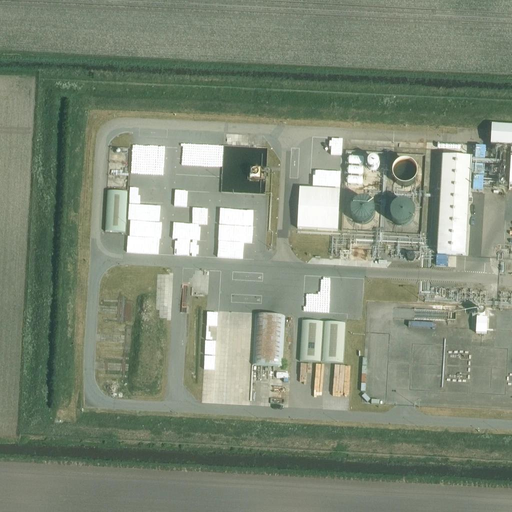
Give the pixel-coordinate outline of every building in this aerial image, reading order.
[(511,126),(492,125),(491,146),(511,146),(511,167),(511,187),(511,186),(511,126)] [(163,172),(163,145),(133,144),(133,171),(163,172)] [(485,160),(485,148),(476,147),(475,160),(485,160)] [(466,256),(472,158),(442,157),(441,185),(437,185),(437,191),(441,192),(438,254),(466,256)] [(417,177),(417,176),(417,175),(417,174),(417,172),(417,171),(417,170),(416,169),(416,168),(415,168),(414,167),(414,166),(413,165),(412,165),(411,164),(409,163),(407,162),(406,162),(404,162),(402,163),(400,163),(399,164),(397,165),(396,166),(396,167),(395,168),(394,168),(394,169),(393,170),(393,171),(393,172),(393,174),(393,175),(393,176),(393,177),(393,178),(394,179),(394,180),(394,181),(395,182),(396,183),(397,184),(398,185),(399,185),(400,186),(401,186),(402,186),(403,187),(404,187),(405,187),(407,187),(409,186),(411,185),(412,185),(413,184),(414,183),(415,182),(416,181),(416,180),(417,179),(417,178),(417,177)] [(483,190),(483,178),(474,178),(473,189),(483,190)] [(338,231),(340,191),(299,189),(297,228),(338,231)] [(210,240),(212,191),(177,190),(176,238),(179,238),(178,255),(196,255),(197,240),(210,240)] [(126,233),(128,193),(107,192),(105,232),(126,233)] [(131,197),(129,252),(161,253),(162,231),(158,231),(159,203),(138,202),(138,195),(134,195),(134,197),(131,197)] [(375,214),(375,213),(375,212),(375,211),(375,210),(375,209),(374,208),(374,207),(374,206),(373,205),(372,204),(372,203),(371,203),(370,202),(369,202),(368,201),(366,200),(364,200),(363,200),(361,200),(359,201),(357,202),(356,202),(355,203),(354,204),(353,204),(353,205),(352,206),(352,207),(351,208),(351,209),(351,210),(350,211),(350,212),(350,213),(351,214),(351,215),(351,216),(352,217),(352,218),(353,219),(353,220),(355,222),(356,222),(357,223),(359,224),(361,224),(362,225),(363,225),(364,225),(365,224),(366,224),(368,223),(370,222),(371,222),(372,221),(372,220),(373,219),(374,218),(374,217),(374,216),(375,215),(375,214)] [(415,217),(415,216),(415,214),(415,213),(415,212),(415,211),(414,210),(414,209),(413,208),(413,207),(412,207),(412,206),(411,205),(410,205),(409,204),(408,203),(406,203),(405,202),(404,202),(402,202),(401,202),(399,203),(397,204),(396,205),(395,205),(394,206),(394,207),(393,207),(392,208),(392,209),(391,210),(391,211),(391,212),(391,213),(391,214),(391,216),(391,217),(391,218),(391,219),(392,220),(392,221),(393,221),(394,222),(394,223),(395,224),(396,224),(397,225),(398,226),(400,226),(401,227),(402,227),(403,227),(405,227),(407,226),(409,225),(410,224),(411,224),(412,223),(412,222),(413,221),(414,220),(414,219),(415,218),(415,217)] [(220,257),(255,258),(256,225),(221,225),(220,257)] [(159,274),(158,309),(162,309),(161,317),(169,317),(170,274),(159,274)] [(320,311),(321,279),(307,278),(306,310),(320,311)] [(364,319),(367,289),(353,287),(350,318),(364,319)] [(107,301),(106,318),(134,319),(134,301),(113,300),(113,301),(107,301)] [(209,324),(220,324),(221,311),(210,310),(209,324)] [(282,367),(285,317),(255,315),(253,365),(282,367)] [(489,334),(489,319),(477,319),(477,334),(489,334)] [(343,364),(345,324),(302,322),(300,361),(343,364)] [(218,369),(218,356),(206,356),(206,369),(218,369)] [(316,376),(316,363),(304,363),(303,375),(316,376)]
